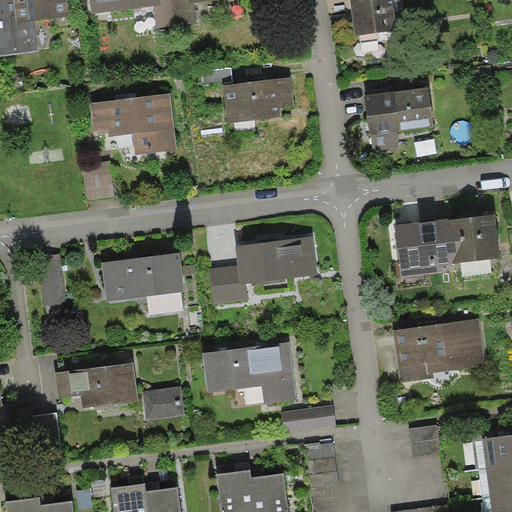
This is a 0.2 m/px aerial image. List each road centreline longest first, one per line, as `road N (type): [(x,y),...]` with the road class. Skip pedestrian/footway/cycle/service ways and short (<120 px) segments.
road 1 (residential): [(337,197),(0,240)]
road 2 (residential): [(337,197),(375,479)]
road 3 (residential): [(312,0),(337,197)]
road 4 (residential): [(511,177),(337,197)]
